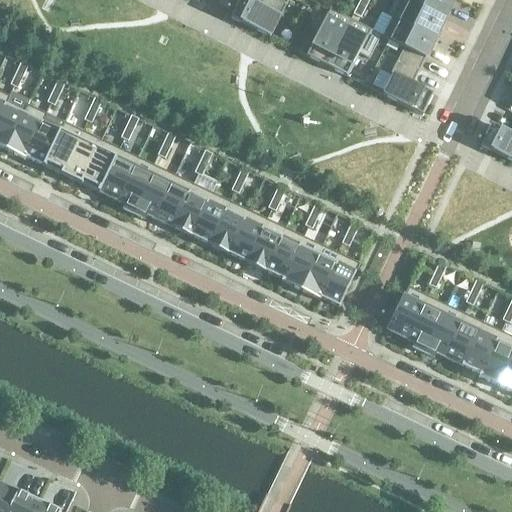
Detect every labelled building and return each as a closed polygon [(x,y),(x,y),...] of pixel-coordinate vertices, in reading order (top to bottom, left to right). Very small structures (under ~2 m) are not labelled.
[(241,24),(269,39),(287,5),(277,0),(262,0),(259,6),(247,0),(244,0),(241,7),(238,6),(232,16),(231,19),(241,24)] [(445,20),(406,0),(400,0),(392,17),(436,39),(436,38),(445,20)] [(454,0),(453,0),(406,0),(445,20),(445,18),(454,0)] [(368,5),(360,1),(353,15),(361,19),(368,5)] [(330,10),(314,43),(306,57),(309,59),(319,64),(326,68),(350,20),(345,18),(330,10)] [(436,39),(392,17),(391,19),(392,19),(383,37),(426,59),(436,39)] [(350,20),(326,68),(334,72),(342,76),(347,78),(371,31),(350,20)] [(426,59),(383,37),(382,38),(404,49),(402,52),(401,55),(397,61),(419,72),(422,66),(426,59)] [(298,53),(306,57),(314,43),(305,38),(298,53)] [(419,72),(397,61),(390,76),(393,78),(383,97),(415,113),(422,117),(424,113),(429,104),(425,102),(430,93),(413,84),(419,72)] [(21,65),(16,75),(23,79),(28,68),(21,65)] [(18,90),(23,79),(16,75),(11,86),(18,90)] [(60,96),(65,86),(58,82),(52,93),(60,96)] [(0,117),(5,106),(6,107),(10,98),(0,93),(0,117)] [(54,107),(60,96),(52,93),(47,104),(54,107)] [(94,100),(89,111),(96,114),(102,103),(94,100)] [(24,115),(23,115),(6,107),(5,106),(0,117),(0,149),(6,152),(24,115)] [(42,124),(43,124),(47,116),(27,106),(23,115),(24,115),(6,152),(17,157),(18,155),(25,159),(42,124)] [(91,125),(96,114),(89,111),(84,122),(91,125)] [(133,132),(138,121),(131,117),(126,128),(133,132)] [(61,133),(60,132),(43,124),(42,124),(25,159),(44,168),(61,133)] [(62,177),(83,133),(64,124),(60,132),(61,133),(44,168),(62,177)] [(511,135),(495,127),(491,136),(487,134),(483,143),(481,147),(491,152),(511,162),(511,135)] [(128,142),(133,132),(126,128),(121,139),(128,142)] [(81,185),(101,142),(83,133),(62,177),(81,185)] [(168,135),(163,146),(170,149),(175,138),(168,135)] [(99,194),(120,150),(101,142),(81,185),(99,194)] [(165,160),(170,149),(163,146),(158,157),(165,160)] [(117,203),(138,159),(120,150),(99,194),(117,203)] [(207,167),(212,156),(205,153),(200,163),(207,167)] [(134,216),(157,168),(138,159),(117,203),(125,207),(123,211),(134,216)] [(202,178),(207,167),(200,163),(194,174),(202,178)] [(154,221),(175,177),(157,168),(134,216),(144,221),(146,217),(154,221)] [(242,170),(236,181),(244,184),(249,174),(242,170)] [(173,229),(193,186),(175,177),(154,221),(173,229)] [(238,195),(244,184),(236,181),(231,192),(238,195)] [(191,238),(212,194),(193,186),(173,229),(191,238)] [(278,188),(273,199),(280,202),(286,191),(278,188)] [(209,247),(230,203),(212,194),(191,238),(209,247)] [(275,213),(280,202),(273,199),(268,209),(275,213)] [(228,256),(249,212),(230,203),(209,247),(228,256)] [(317,220),(322,209),(315,205),(310,216),(317,220)] [(381,216),(382,214),(383,213),(382,211),(381,210),(380,209),(378,208),(376,209),(375,210),(374,212),(374,213),(375,215),(376,216),(378,217),(380,217),(381,216)] [(246,265),(267,221),(249,212),(228,256),(246,265)] [(312,231),(317,220),(310,216),(305,227),(312,231)] [(264,273),(285,230),(267,221),(246,265),(264,273)] [(354,237),(359,226),(352,223),(347,234),(354,237)] [(283,282),(304,238),(285,230),(264,273),(283,282)] [(349,248),(354,237),(347,234),(342,245),(349,248)] [(300,293),(322,247),(304,238),(283,282),(291,286),(289,288),(300,293)] [(320,300),(341,256),(322,247),(300,293),(311,298),(312,296),(320,300)] [(360,265),(341,256),(320,300),(339,309),(360,265)] [(439,265),(434,275),(441,279),(446,268),(439,265)] [(436,290),(441,279),(434,275),(429,286),(436,290)] [(476,282),(471,293),(478,296),(483,286),(476,282)] [(407,341),(428,298),(408,288),(387,332),(407,341)] [(473,308),(478,296),(471,293),(465,304),(473,308)] [(423,354),(446,306),(428,298),(407,341),(415,345),(413,349),(423,354)] [(443,359),(464,315),(446,306),(423,354),(433,359),(435,355),(443,359)] [(509,325),(511,319),(511,312),(507,311),(502,322),(509,325)] [(462,368),(483,324),(464,315),(443,359),(462,368)] [(480,377),(501,333),(483,324),(462,368),(480,377)] [(498,388),(511,357),(511,338),(501,333),(480,377),(488,380),(487,383),(498,388)] [(511,357),(498,388),(508,393),(509,391),(511,391),(511,357)] [(0,511),(8,511),(18,494),(17,494),(8,489),(2,486),(2,487),(0,485),(0,511)] [(8,511),(34,511),(39,503),(36,501),(36,500),(30,498),(18,492),(17,494),(18,494),(8,511)] [(34,511),(58,511),(48,507),(49,506),(43,504),(39,503),(34,511)]
